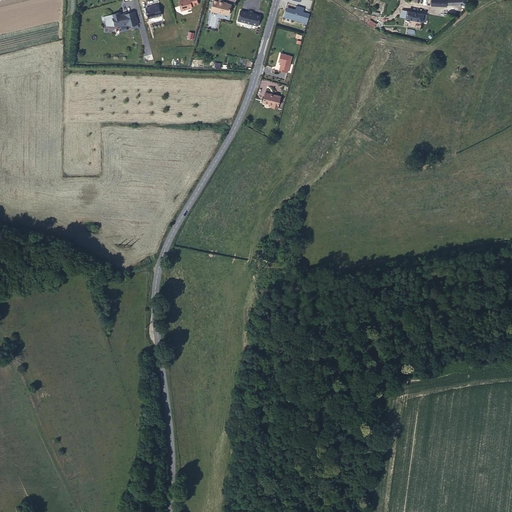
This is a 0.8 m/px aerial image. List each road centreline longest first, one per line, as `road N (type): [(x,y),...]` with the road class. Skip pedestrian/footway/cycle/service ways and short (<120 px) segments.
road 1 (tertiary): [(275,0),(236,119),(174,229),(155,286),(169,511)]
road 2 (track): [(0,297),(27,266),(111,270),(149,266),(163,254)]
